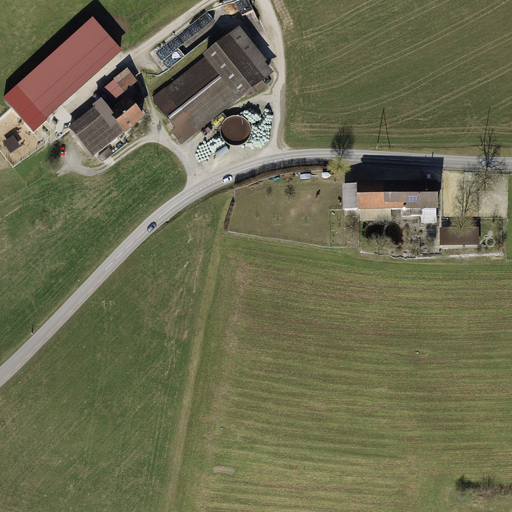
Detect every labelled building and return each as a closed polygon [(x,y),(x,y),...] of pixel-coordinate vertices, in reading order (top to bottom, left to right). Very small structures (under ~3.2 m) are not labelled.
[(46,120),(122,52),(94,20),(17,88),(46,120)] [(174,133),(181,143),(239,97),(241,99),(259,85),(242,64),(256,53),(239,31),(207,56),(209,59),(167,92),(166,90),(155,98),(158,103),(157,104),(177,130),(174,133)] [(129,73),(117,82),(124,91),(136,82),(129,73)] [(70,129),(93,158),(142,119),(128,102),(118,111),(114,107),(115,106),(109,98),(103,103),(110,112),(102,118),(95,109),(70,129)] [(232,147),(237,149),(241,148),(246,147),(250,144),(252,140),(253,135),(253,130),(251,125),(247,122),(243,120),(238,119),(233,120),(229,123),(226,127),(224,131),(224,136),(225,141),(228,144),(232,147)] [(99,158),(104,163),(114,155),(110,149),(99,158)] [(438,186),(345,186),(346,211),(402,210),(402,217),(422,217),(422,222),(425,224),(435,224),(437,222),(436,210),(438,210),(438,186)] [(461,244),(460,233),(446,234),(446,244),(461,244)]
